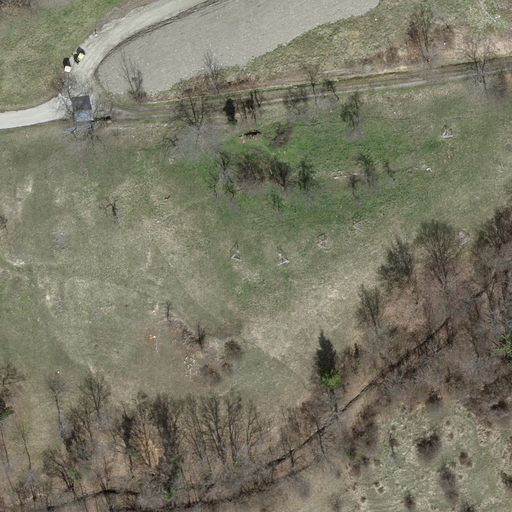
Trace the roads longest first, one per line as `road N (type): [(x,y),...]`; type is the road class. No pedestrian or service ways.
road 1 (track): [(511,67),(114,118),(87,104),(71,82)]
road 2 (unclassified): [(0,122),(34,118),(95,51),(187,0)]
